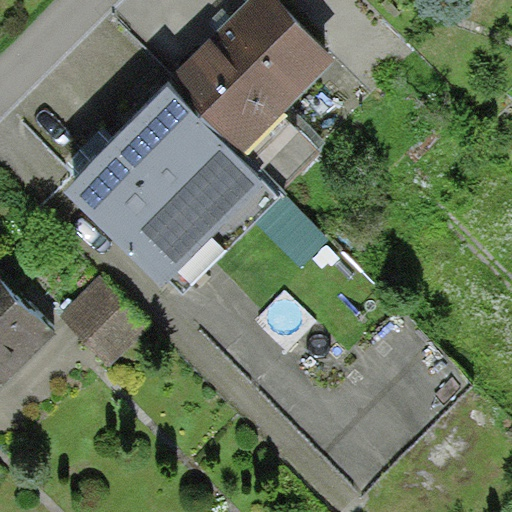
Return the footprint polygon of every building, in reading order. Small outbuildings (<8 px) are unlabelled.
[(281,0),(252,0),(174,77),(282,185),(321,146),(275,99),(327,47),(281,0)] [(77,177),(182,283),(282,185),(174,77),(153,98),(138,84),(118,103),(135,120),(77,177)] [(476,380),(282,185),(182,283),(169,296),(363,492),(476,380)] [(0,379),(55,325),(0,269),(0,379)] [(149,317),(104,274),(64,317),(109,359),(149,317)]
